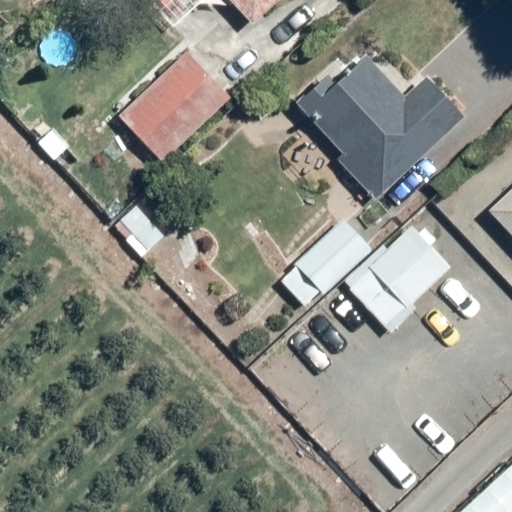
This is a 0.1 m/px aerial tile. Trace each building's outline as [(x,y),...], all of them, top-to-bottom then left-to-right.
[(231,0),(255,24),(282,0),(231,0)] [(237,96),(193,49),(128,111),(173,157),(237,96)] [(350,172),(380,204),(469,121),(428,76),(405,99),(367,55),(290,127),(339,181),(350,172)] [(511,192),(490,212),(511,237),(511,192)] [(372,243),(342,214),(280,277),(310,306),(372,243)] [(326,310),(372,363),(355,379),(377,403),(419,366),(397,341),(423,318),(409,303),(454,263),(414,218),(343,281),(350,289),(326,310)] [(511,511),(511,465),(459,511),(511,511)]
